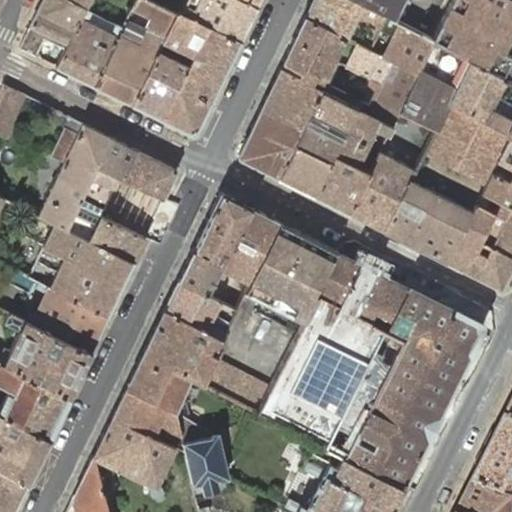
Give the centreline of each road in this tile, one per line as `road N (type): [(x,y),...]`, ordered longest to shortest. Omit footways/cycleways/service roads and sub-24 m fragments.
road 1 (residential): [(36,511),(206,162)]
road 2 (residential): [(511,318),(206,162)]
road 3 (residential): [(206,162),(0,58)]
road 4 (residential): [(420,511),(511,325)]
road 5 (residential): [(206,162),(286,0)]
